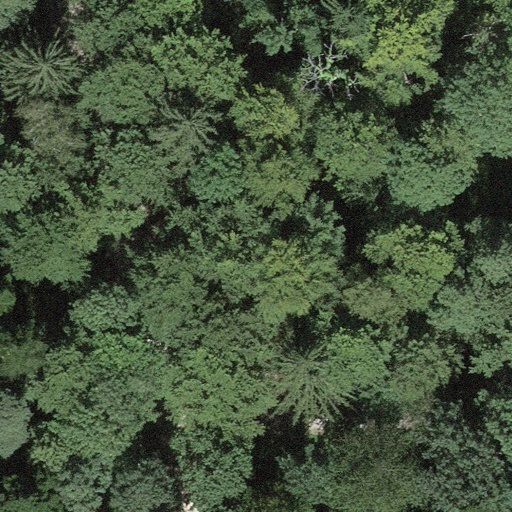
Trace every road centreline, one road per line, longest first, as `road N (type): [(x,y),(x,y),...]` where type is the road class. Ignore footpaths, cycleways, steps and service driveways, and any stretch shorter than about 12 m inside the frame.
road 1 (track): [(179,511),(107,133),(65,0)]
road 2 (track): [(511,363),(315,411),(166,427)]
